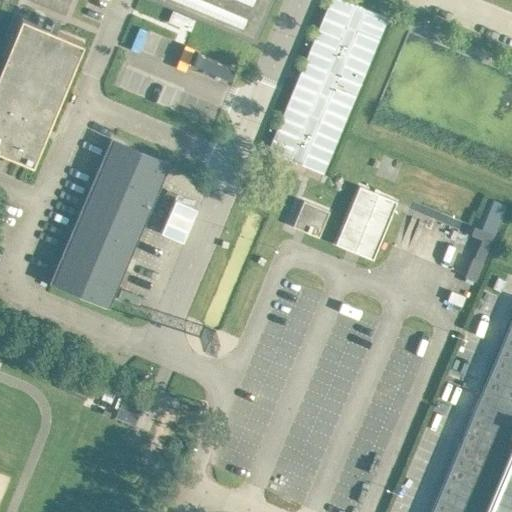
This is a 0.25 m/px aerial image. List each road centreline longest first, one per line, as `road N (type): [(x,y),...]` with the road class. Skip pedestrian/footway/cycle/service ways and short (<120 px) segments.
road 1 (unknown): [(94,511),(164,344)]
road 2 (unknown): [(88,86),(240,157)]
